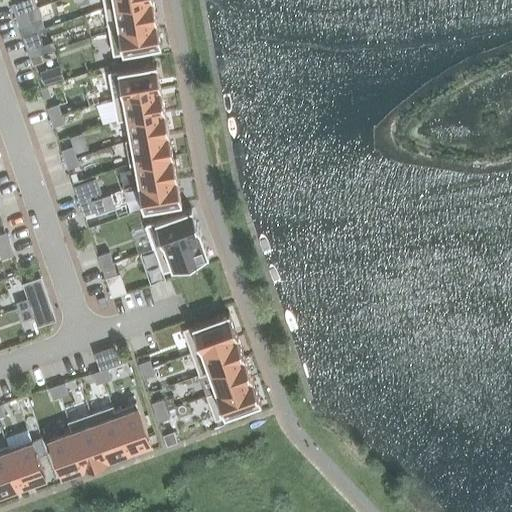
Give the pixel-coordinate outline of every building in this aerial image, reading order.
[(22,0),(21,0),(11,4),(14,15),(26,11),(22,0)] [(152,0),(146,0),(104,8),(108,32),(156,23),(152,0)] [(37,8),(26,11),(30,23),(41,19),(37,8)] [(30,23),(26,11),(14,15),(18,26),(30,23)] [(160,46),(156,23),(108,32),(112,55),(160,46)] [(38,46),(26,50),(29,58),(40,54),(38,46)] [(43,61),(40,54),(29,58),(32,65),(43,61)] [(155,63),(107,72),(110,86),(111,94),(111,96),(160,87),(155,63)] [(59,66),(40,72),(44,84),(63,77),(59,66)] [(47,87),(40,89),(44,99),(51,96),(47,87)] [(116,119),(164,110),(160,87),(111,96),(116,119)] [(57,104),(46,108),(49,117),(61,113),(57,104)] [(168,133),(164,110),(116,119),(116,121),(126,120),(129,139),(124,140),(125,141),(168,133)] [(52,127),(64,123),(61,113),(49,117),(52,127)] [(172,157),(168,133),(125,141),(127,154),(129,165),(172,157)] [(64,159),(75,155),(72,146),(60,150),(64,159)] [(64,159),(67,169),(78,165),(75,155),(64,159)] [(177,180),(172,157),(129,165),(134,164),(138,187),(177,180)] [(181,203),(177,180),(138,187),(142,210),(181,203)] [(85,183),(73,187),(78,201),(90,198),(85,183)] [(110,194),(91,200),(94,212),(95,213),(114,207),(110,194)] [(91,200),(90,198),(78,201),(83,216),(94,212),(91,200)] [(191,208),(145,225),(149,237),(153,249),(199,232),(191,208)] [(0,246),(8,243),(4,232),(0,233),(0,246)] [(208,256),(199,232),(153,249),(162,272),(208,256)] [(12,255),(8,243),(0,246),(0,257),(1,259),(12,255)] [(108,251),(97,255),(101,267),(112,263),(108,251)] [(116,274),(112,263),(101,267),(105,278),(116,274)] [(30,308),(27,298),(15,302),(19,312),(30,308)] [(33,317),(30,308),(19,312),(22,321),(33,317)] [(182,329),(190,352),(236,335),(228,313),(182,329)] [(244,358),(236,335),(190,352),(198,374),(244,358)] [(252,381),(244,358),(198,374),(199,376),(208,373),(214,391),(205,395),(206,395),(206,397),(252,381)] [(151,367),(149,359),(137,363),(140,371),(151,367)] [(107,367),(99,370),(103,382),(111,379),(107,367)] [(154,375),(151,367),(140,371),(142,379),(154,375)] [(99,370),(91,373),(95,384),(103,382),(99,370)] [(261,403),(252,381),(206,397),(214,420),(261,403)] [(63,382),(56,385),(59,396),(67,394),(63,382)] [(56,385),(48,387),(52,399),(59,396),(56,385)] [(165,408),(162,399),(151,403),(154,412),(165,408)] [(112,405),(128,451),(150,443),(135,402),(114,409),(112,405)] [(89,413),(106,459),(128,451),(112,405),(94,412),(89,413)] [(169,418),(165,408),(154,412),(157,422),(169,418)] [(67,421),(84,467),(106,459),(89,413),(67,421)] [(60,471),(62,475),(84,467),(67,421),(70,430),(48,438),(60,471)] [(6,444),(21,486),(45,477),(31,440),(9,448),(7,444),(6,444)] [(0,493),(21,486),(6,444),(0,446),(0,493)]
